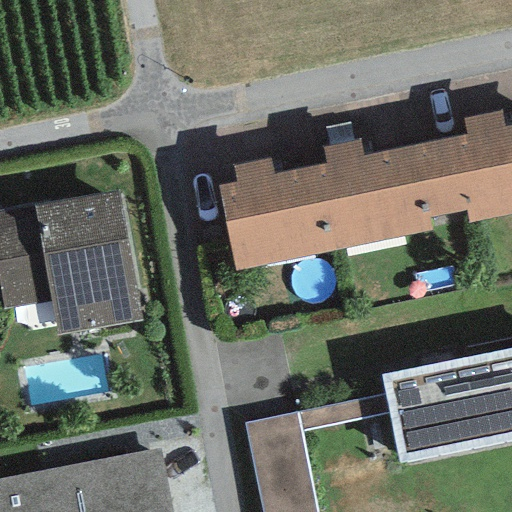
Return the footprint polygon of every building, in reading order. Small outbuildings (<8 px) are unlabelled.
[(466,134),(414,145),(429,219),(466,211),(468,224),(511,215),(511,125),(503,127),(500,112),(463,119),(466,134)] [(429,219),(414,145),(363,155),(359,139),(322,147),(325,164),(343,249),(432,231),(429,219)] [(343,249),(325,164),(273,175),(270,158),(232,165),(235,182),(217,186),(234,271),(343,249)] [(118,189),(0,210),(0,289),(3,307),(50,299),(56,336),(142,321),(118,189)] [(511,349),(381,376),(384,394),(389,413),(398,463),(511,440),(511,349)] [(384,394),(295,413),(299,433),(389,413),(384,394)] [(295,413),(243,424),(262,511),(316,511),(299,433),(295,413)] [(172,511),(160,448),(0,478),(0,511),(172,511)]
